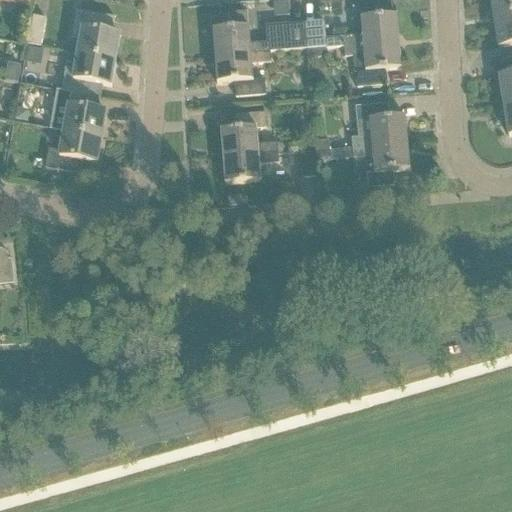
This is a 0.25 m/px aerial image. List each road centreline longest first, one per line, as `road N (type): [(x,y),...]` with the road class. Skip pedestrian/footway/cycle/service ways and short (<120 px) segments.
road 1 (secondary): [(0,470),(511,328)]
road 2 (residential): [(0,197),(112,210),(134,197),(146,170),(155,0)]
road 3 (residential): [(482,187),(457,166),(446,0)]
